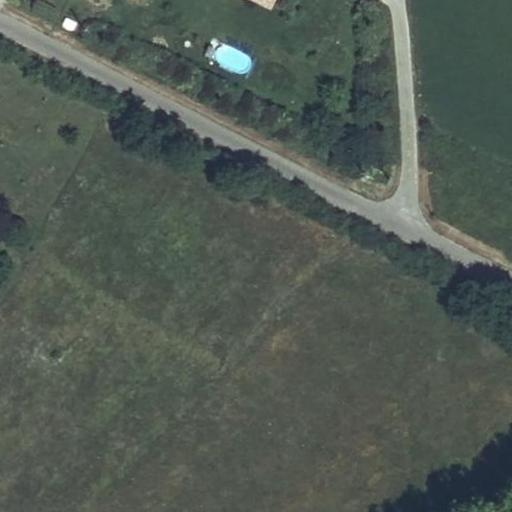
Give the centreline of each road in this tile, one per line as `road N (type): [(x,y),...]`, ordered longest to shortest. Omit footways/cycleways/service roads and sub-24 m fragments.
road 1 (tertiary): [(0,15),(406,217)]
road 2 (unclassified): [(402,0),(412,143),(406,217)]
road 3 (tertiary): [(406,217),(511,274)]
